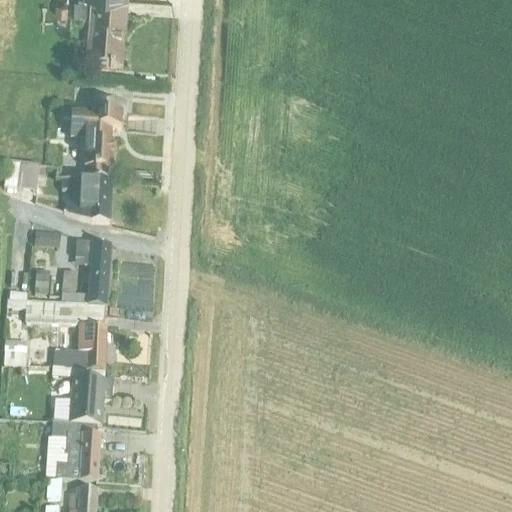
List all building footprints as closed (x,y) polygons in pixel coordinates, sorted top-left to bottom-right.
[(126,1),(115,0),(90,0),(85,68),(121,71),(126,1)] [(75,2),(74,18),(86,18),(87,1),(79,1),(79,2),(75,2)] [(82,172),(107,173),(111,173),(112,147),(108,146),(108,133),(121,134),(122,121),(124,121),(124,108),(86,107),(86,115),(71,115),(70,144),(83,144),(82,172)] [(8,165),(4,191),(36,195),(39,179),(44,180),(45,172),(40,171),(40,169),(8,165)] [(81,185),(107,186),(107,173),(82,172),(81,185)] [(107,186),(81,185),(62,184),(62,194),(68,194),(67,217),(108,226),(110,186),(107,186)] [(35,236),(34,250),(60,252),(61,238),(35,236)] [(61,307),(105,311),(111,249),(77,246),(76,263),(75,270),(85,271),(85,270),(90,270),(88,299),(75,298),(77,276),(64,275),(61,307)] [(36,274),(34,297),(48,298),(50,275),(36,274)] [(10,303),(27,305),(27,297),(10,296),(10,303)] [(27,305),(10,303),(8,303),(7,311),(26,313),(25,327),(78,330),(77,356),(54,355),(53,372),(104,376),(105,376),(107,332),(105,331),(105,311),(61,307),(27,305)] [(5,344),(3,369),(26,370),(27,345),(5,344)] [(104,376),(53,372),(52,372),(51,380),(72,381),(69,428),(97,430),(102,431),(103,405),(111,406),(113,385),(103,384),(104,376)] [(97,430),(69,428),(53,427),(52,441),(48,441),(45,482),(97,486),(100,439),(96,439),(97,430)] [(47,484),(46,504),(61,504),(61,484),(47,484)] [(95,511),(97,494),(76,493),(76,497),(70,497),(69,511),(95,511)]
